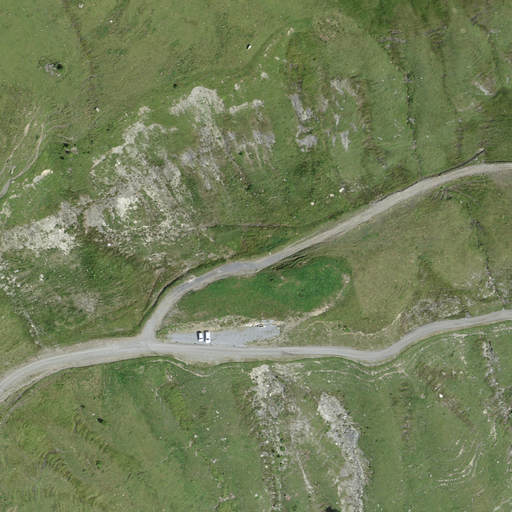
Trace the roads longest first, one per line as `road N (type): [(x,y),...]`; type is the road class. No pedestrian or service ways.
road 1 (unclassified): [(511,314),(429,330),(378,355),(119,349),(45,365),(0,391)]
road 2 (track): [(142,348),(151,321),(181,288),(269,262),(450,173),(511,164)]
